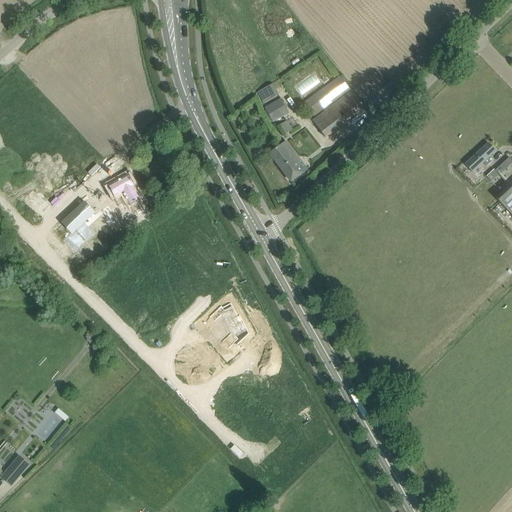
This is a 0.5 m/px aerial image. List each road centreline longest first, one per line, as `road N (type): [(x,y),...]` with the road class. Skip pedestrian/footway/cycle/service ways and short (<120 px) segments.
road 1 (unclassified): [(260,235),(511,1)]
road 2 (secondary): [(414,511),(260,235)]
road 3 (secondary): [(260,235),(187,98),(167,0)]
